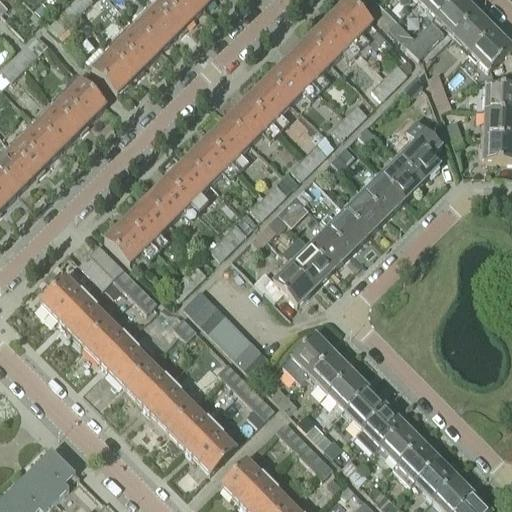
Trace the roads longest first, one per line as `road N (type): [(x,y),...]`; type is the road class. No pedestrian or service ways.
road 1 (residential): [(511,204),(457,208),(354,313),(354,326),(511,480)]
road 2 (residential): [(0,279),(281,0)]
road 3 (residential): [(153,511),(0,355)]
